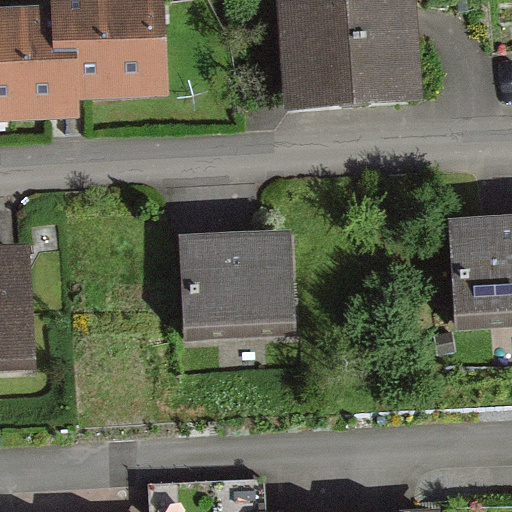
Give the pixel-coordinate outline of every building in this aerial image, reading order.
[(78,0),(79,9),(84,102),(180,97),(173,0),(78,0)] [(298,0),(287,1),(294,116),(432,108),(425,0),(298,0)] [(79,9),(0,13),(0,126),(85,122),(84,102),(79,9)] [(511,312),(511,185),(455,191),(467,317),(511,312)] [(36,206),(0,208),(0,366),(45,364),(36,206)] [(197,328),(301,324),(296,209),(192,213),(197,328)]
